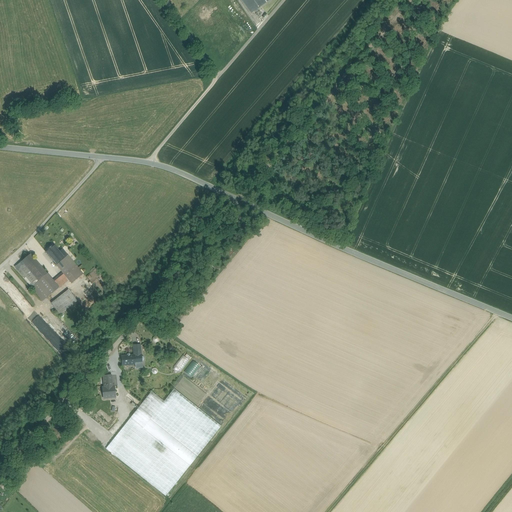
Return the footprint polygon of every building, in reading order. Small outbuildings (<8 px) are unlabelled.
[(241,0),(249,12),(267,0),(241,0)] [(54,244),(45,252),(51,259),(60,251),(59,251),(54,244)] [(65,252),(62,248),(59,251),(60,251),(51,259),(62,273),(66,277),(78,268),(66,253),(67,252),(66,251),(65,252)] [(33,258),(30,254),(21,261),(38,281),(44,276),(47,274),(33,258)] [(38,281),(21,261),(15,267),(35,291),(42,286),(38,281)] [(78,268),(66,277),(66,278),(71,284),(83,274),(78,268)] [(70,346),(1,270),(0,271),(0,288),(61,355),(70,346)] [(44,276),(38,281),(42,286),(47,293),(51,291),(65,278),(66,278),(66,277),(62,273),(50,283),(44,276)] [(65,278),(51,291),(52,293),(67,281),(65,278)] [(67,289),(48,304),(58,316),(76,301),(67,289)] [(134,355),(122,356),(123,366),(135,364),(142,363),(142,361),(143,361),(143,360),(144,360),(144,359),(144,358),(143,357),(142,356),(141,356),(140,345),(133,346),(134,355)] [(183,357),(175,367),(180,372),(189,361),(183,357)] [(184,372),(191,377),(199,366),(192,360),(184,372)] [(111,375),(103,376),(104,387),(112,386),(111,375)] [(104,387),(102,388),(104,398),(116,397),(114,386),(112,386),(104,387)] [(174,389),(164,401),(151,392),(139,407),(152,417),(143,428),(190,466),(221,426),(174,389)] [(139,407),(130,419),(143,428),(152,417),(139,407)] [(190,466),(143,428),(130,419),(106,449),(166,496),(190,466)]
